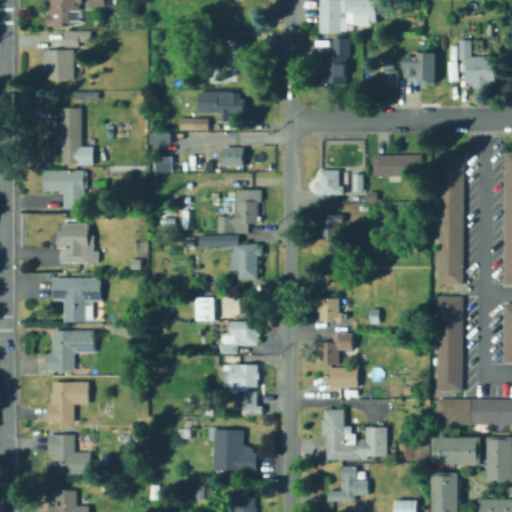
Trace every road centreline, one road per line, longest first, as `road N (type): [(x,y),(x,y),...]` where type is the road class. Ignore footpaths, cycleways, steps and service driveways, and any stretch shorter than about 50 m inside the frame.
road 1 (residential): [(288,0),(288,511)]
road 2 (tertiary): [(6,52),(8,511)]
road 3 (residential): [(511,118),(288,119)]
